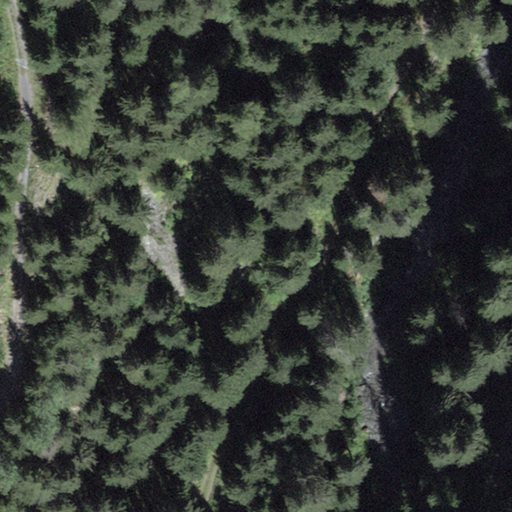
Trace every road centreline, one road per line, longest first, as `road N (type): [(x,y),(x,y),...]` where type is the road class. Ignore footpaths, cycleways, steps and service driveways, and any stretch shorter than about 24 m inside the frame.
road 1 (track): [(442,0),(308,291),(223,442),(202,511)]
road 2 (track): [(0,400),(21,361),(26,79),(11,0)]
